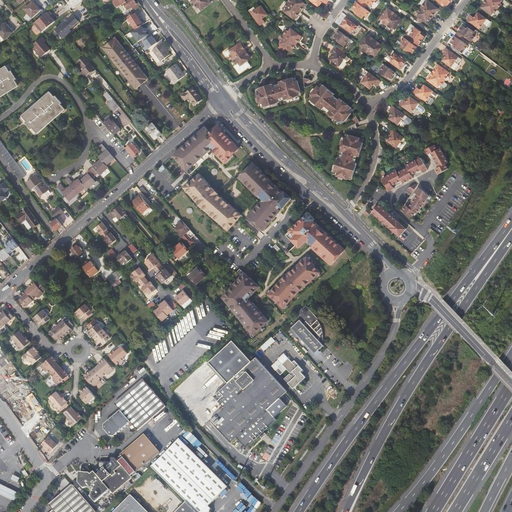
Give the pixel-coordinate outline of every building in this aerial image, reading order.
[(141,4),(140,3),(138,4),(136,0),(128,0),(127,1),(131,7),(132,7),(135,10),(141,4)] [(200,11),(207,6),(206,4),(210,1),(209,0),(189,0),(196,9),(198,8),(200,11)] [(291,15),(296,19),(305,7),(300,3),(301,1),(299,0),(289,0),(284,7),(286,9),(283,12),(290,17),(291,15)] [(355,13),(361,18),(363,15),(365,16),(370,10),(364,6),(366,3),(371,6),(374,2),(373,1),(374,0),(357,0),(352,8),(356,11),(355,13)] [(428,21),(437,9),(433,6),(434,4),(428,0),(426,0),(425,2),(424,1),(417,11),(418,12),(416,15),(423,20),(424,18),(428,21)] [(502,0),(485,0),(481,5),(485,8),(484,10),(491,15),(493,13),(494,14),(501,4),(500,3),(502,0)] [(33,1),(24,9),(32,17),(40,9),(33,1)] [(259,26),(264,22),(262,19),(267,15),(260,6),(255,9),(253,7),(248,11),(259,26)] [(385,14),(383,13),(379,19),(381,20),(380,22),(390,29),(391,27),(394,30),(399,24),(397,23),(401,18),(389,9),(385,14)] [(143,24),(135,10),(134,11),(128,17),(136,29),(143,24)] [(483,24),(487,18),(477,11),(474,16),(471,14),(467,19),(481,30),(485,25),(483,24)] [(56,22),(53,18),(52,16),(48,12),(35,24),(43,33),(56,22)] [(80,21),(75,15),(66,23),(64,22),(56,29),(64,38),(72,30),(71,29),(80,21)] [(344,29),(350,34),(352,31),(353,32),(357,27),(345,18),(340,24),(345,27),(344,29)] [(10,28),(5,23),(0,27),(0,40),(2,42),(5,39),(14,32),(15,31),(12,27),(10,28)] [(395,43),(407,51),(408,49),(412,53),(425,35),(420,32),(421,31),(411,24),(409,27),(411,28),(408,33),(413,37),(410,40),(404,36),(399,42),(397,40),(395,43)] [(453,46),(460,51),(462,48),(464,49),(468,45),(462,40),(466,36),(471,40),(474,36),(472,35),(474,32),(468,27),(466,28),(462,25),(450,41),(454,44),(453,46)] [(287,47),(292,51),(300,39),(296,36),(297,34),(296,34),(297,32),(293,28),(292,30),(290,29),(289,32),(287,30),(281,39),(282,41),(280,44),(286,49),(287,47)] [(338,40),(337,42),(343,47),(347,42),(348,43),(350,40),(351,38),(339,29),(338,31),(333,37),(338,40)] [(146,46),(148,49),(150,47),(137,31),(135,32),(146,46)] [(135,32),(127,39),(139,53),(146,46),(135,32)] [(382,44),(369,34),(366,40),(364,38),(360,45),(363,47),(362,49),(371,55),(373,54),(376,56),(380,50),(378,48),(382,44)] [(46,41),(43,38),(35,44),(37,47),(34,49),(42,58),(51,50),(44,43),(46,41)] [(117,38),(102,48),(136,89),(149,79),(117,38)] [(171,54),(162,43),(153,50),(161,61),(171,54)] [(239,67),(246,62),(245,60),(250,57),(241,44),(236,47),(235,46),(228,50),(230,54),(228,55),(235,65),(237,64),(239,67)] [(139,53),(141,55),(148,49),(146,46),(139,53)] [(330,60),(342,69),(345,63),(349,58),(334,47),(330,52),(333,55),(330,60)] [(441,59),(453,68),(461,58),(446,47),(442,52),(445,54),(441,59)] [(389,62),(396,66),(397,65),(401,68),(405,62),(404,61),(405,59),(399,55),(397,56),(395,54),(393,53),(389,57),(391,59),(389,62)] [(92,63),(89,60),(83,66),(85,69),(83,71),(87,76),(91,73),(92,74),(95,71),(90,65),(92,63)] [(386,75),(390,78),(395,71),(383,63),(380,68),(381,69),(379,72),(384,76),(386,75)] [(167,71),(176,83),(185,76),(181,71),(180,71),(175,65),(167,71)] [(450,71),(443,66),(441,68),(437,65),(428,78),(432,81),(431,82),(438,88),(440,85),(441,86),(448,76),(447,75),(450,71)] [(0,96),(2,95),(18,86),(15,81),(16,80),(11,72),(10,73),(7,68),(0,71),(0,96)] [(361,83),(370,89),(374,84),(378,86),(381,80),(365,70),(361,76),(364,78),(361,83)] [(278,82),(279,84),(280,87),(273,89),(272,86),(272,84),(258,88),(258,89),(259,93),(256,94),(259,104),(262,102),(264,107),(278,103),(277,101),(277,99),(283,97),(284,100),(284,101),(298,96),(297,92),(300,91),(297,81),(294,82),(293,79),(292,78),(278,82)] [(429,96),(433,91),(424,84),(420,89),(417,86),(413,91),(428,102),(432,98),(429,96)] [(323,110),(324,109),(325,107),(331,111),(329,113),(328,114),(340,124),(343,120),(346,122),(352,114),(352,113),(350,111),(352,109),(352,108),(340,99),(339,101),(338,102),(333,98),(334,96),(335,95),(324,86),(323,86),(321,89),(319,87),(318,87),(312,95),(314,97),(312,101),(323,110)] [(193,87),(184,94),(188,99),(190,97),(196,105),(203,99),(193,87)] [(55,97),(51,93),(23,118),(27,123),(26,124),(32,131),(34,129),(37,134),(65,109),(61,104),(63,103),(57,96),(55,97)] [(400,103),(415,114),(418,109),(416,107),(419,102),(410,95),(406,100),(403,98),(400,103)] [(121,107),(113,99),(108,103),(115,112),(121,107)] [(389,118),(399,125),(403,120),(406,122),(409,117),(395,106),(391,111),(393,113),(389,118)] [(111,117),(104,123),(114,134),(121,129),(111,117)] [(163,133),(153,122),(146,128),(155,140),(163,133)] [(205,127),(173,156),(191,173),(214,152),(225,163),(233,155),(232,154),(238,148),(217,125),(210,132),(205,127)] [(388,141),(397,148),(401,143),(404,145),(408,140),(393,128),(389,133),(392,136),(388,141)] [(350,176),(353,177),(354,178),(358,164),(356,163),(354,162),(356,156),(358,156),(360,157),(365,143),(364,143),(360,142),(361,139),(361,138),(351,135),(350,139),(346,137),(342,151),(343,152),(345,152),(343,159),(341,158),(340,158),(335,172),(340,173),(339,177),(349,180),(349,179),(350,176)] [(0,150),(21,179),(26,175),(0,139),(0,150)] [(436,143),(433,140),(424,145),(426,149),(436,143)] [(140,151),(133,143),(127,148),(134,156),(135,157),(137,156),(137,154),(140,151)] [(437,168),(440,173),(449,168),(446,163),(449,161),(441,147),(438,148),(436,143),(426,149),(429,154),(432,152),(434,155),(432,156),(433,158),(435,157),(440,166),(437,168)] [(67,179),(78,194),(86,187),(88,189),(95,182),(93,179),(99,174),(101,175),(109,168),(106,165),(115,158),(102,144),(99,147),(104,153),(99,157),(101,160),(87,172),(89,174),(81,181),(79,179),(74,184),(68,177),(67,179)] [(384,179),(390,191),(396,188),(394,185),(396,184),(397,185),(399,184),(398,182),(403,180),(405,183),(415,177),(413,174),(418,171),(418,173),(421,172),(420,170),(422,169),(424,172),(429,169),(422,157),(417,160),(417,159),(408,164),(409,167),(399,173),(397,170),(388,176),(384,179)] [(253,163),(239,178),(262,200),(247,216),(263,230),(291,198),(281,189),(280,190),(253,163)] [(219,195),(200,173),(183,187),(202,208),(229,231),(243,215),(219,195)] [(26,182),(32,189),(34,188),(38,193),(39,191),(42,195),(47,191),(36,175),(26,182)] [(59,185),(71,200),(78,194),(67,179),(66,180),(71,186),(66,190),(60,184),(59,185)] [(0,202),(7,197),(4,193),(8,190),(3,182),(0,184),(0,202)] [(411,187),(409,189),(414,192),(418,185),(416,184),(411,187)] [(70,201),(71,200),(59,185),(57,187),(70,201)] [(142,187),(139,190),(146,198),(149,195),(142,187)] [(408,205),(404,210),(414,216),(417,212),(419,213),(431,194),(420,187),(416,192),(419,193),(418,196),(416,195),(415,197),(416,198),(410,207),(408,205)] [(133,203),(143,215),(151,208),(141,196),(133,203)] [(374,212),(402,236),(409,228),(395,217),(397,216),(395,214),(394,215),(381,204),(374,212)] [(119,219),(127,213),(120,206),(113,212),(119,219)] [(39,223),(28,207),(17,216),(21,222),(26,218),(33,227),(39,223)] [(56,211),(59,216),(65,212),(61,207),(56,211)] [(116,222),(119,219),(113,212),(110,215),(116,222)] [(330,260),(333,262),(343,252),(340,249),(342,247),(315,222),(313,220),(314,219),(308,213),(285,235),(290,240),(292,239),(300,248),(307,242),(328,262),(330,260)] [(51,223),(57,231),(63,226),(57,218),(51,223)] [(176,225),(191,241),(191,240),(187,236),(192,232),(182,220),(176,225)] [(112,244),(117,240),(111,232),(110,233),(107,230),(108,229),(102,222),(97,227),(99,230),(98,231),(104,238),(103,239),(107,244),(109,242),(112,244)] [(183,239),(187,244),(191,241),(176,225),(178,227),(175,229),(183,238),(183,239)] [(19,246),(13,238),(5,244),(8,247),(9,248),(11,252),(19,246)] [(173,250),(180,258),(189,250),(182,242),(173,250)] [(134,253),(138,250),(132,244),(129,247),(134,253)] [(83,253),(78,245),(71,250),(77,258),(83,253)] [(0,257),(2,260),(3,259),(3,260),(10,255),(5,248),(3,250),(2,249),(1,249),(2,250),(0,251),(0,257)] [(133,258),(126,250),(117,257),(121,262),(125,260),(127,263),(133,258)] [(108,257),(111,260),(117,255),(114,252),(108,257)] [(154,255),(147,261),(154,269),(154,268),(157,271),(163,266),(160,263),(161,263),(159,261),(154,255)] [(268,294),(267,295),(282,308),(283,307),(285,305),(293,296),(292,295),(294,293),(300,288),(301,289),(315,276),(318,274),(319,273),(306,258),(305,259),(302,261),(281,279),(270,291),(268,294)] [(84,267),(88,272),(95,266),(92,261),(86,266),(85,264),(82,266),(84,268),(84,267)] [(95,266),(88,272),(91,277),(99,271),(95,266)] [(159,275),(165,283),(172,276),(166,269),(165,269),(163,266),(157,271),(160,274),(159,275)] [(146,275),(140,267),(133,272),(135,275),(134,277),(137,281),(139,280),(143,286),(142,287),(146,292),(148,291),(150,294),(157,289),(151,281),(149,282),(145,276),(146,275)] [(194,274),(200,282),(207,275),(200,267),(193,273),(194,274)] [(198,284),(200,282),(194,274),(193,273),(190,276),(198,284)] [(240,277),(223,295),(226,299),(224,301),(247,330),(250,333),(250,334),(265,323),(262,319),(264,318),(252,303),(251,304),(249,302),(247,301),(247,302),(245,299),(247,297),(249,295),(250,296),(255,290),(254,289),(257,285),(243,273),(242,274),(240,277)] [(110,277),(114,282),(119,279),(115,274),(110,277)] [(28,289),(25,291),(33,299),(36,296),(38,298),(38,297),(40,297),(43,294),(43,293),(44,292),(34,281),(29,286),(30,287),(28,289)] [(187,284),(184,281),(178,287),(181,290),(187,284)] [(177,296),(183,304),(191,298),(184,290),(177,296)] [(33,299),(25,291),(19,296),(21,298),(19,301),(25,308),(34,300),(33,299)] [(174,308),(178,305),(173,299),(169,302),(174,308)] [(174,309),(166,300),(160,305),(161,306),(155,311),(163,320),(168,316),(168,315),(174,309)] [(147,307),(149,310),(155,305),(153,302),(147,307)] [(76,312),(83,320),(93,311),(86,303),(76,312)] [(306,305),(298,312),(306,321),(304,323),(301,320),(291,328),(316,354),(324,346),(321,342),(318,338),(321,336),(324,339),(324,337),(324,335),(324,333),(324,331),(323,329),(323,328),(322,325),(321,323),(320,322),(319,321),(318,319),(319,319),(306,305)] [(3,310),(0,312),(0,318),(5,325),(14,317),(7,310),(5,312),(3,310)] [(41,322),(43,325),(51,318),(43,310),(33,318),(39,324),(41,322)] [(58,325),(67,335),(69,332),(67,330),(73,325),(67,318),(58,325)] [(94,337),(103,329),(96,320),(92,323),(90,325),(88,327),(91,329),(88,331),(94,337)] [(64,337),(67,335),(58,325),(49,332),(56,340),(62,335),(64,337)] [(111,338),(103,329),(94,337),(99,343),(101,341),(103,344),(111,338)] [(15,343),(21,350),(30,342),(26,337),(25,338),(22,335),(19,331),(12,337),(16,342),(15,343)] [(272,336),(262,345),(265,349),(276,340),(272,336)] [(0,345),(0,372),(2,371),(6,376),(7,376),(8,376),(9,376),(10,376),(11,375),(18,371),(10,360),(4,352),(0,345)] [(30,361),(33,364),(42,357),(40,354),(38,352),(39,352),(34,346),(23,356),(24,356),(24,358),(26,361),(28,361),(28,362),(30,361)] [(108,355),(117,364),(124,358),(123,357),(127,353),(121,346),(118,349),(115,351),(114,350),(108,355)] [(282,364),(279,367),(283,372),(287,369),(294,377),(288,383),(294,389),(306,377),(301,372),(303,369),(295,360),(293,362),(284,353),(277,359),(278,360),(282,364)] [(48,370),(51,374),(60,366),(58,364),(56,362),(57,361),(52,355),(41,365),(42,366),(42,367),(44,370),(46,370),(46,371),(48,370)] [(268,409),(285,392),(281,388),(257,358),(256,357),(214,396),(224,407),(211,420),(232,443),(238,437),(247,447),(278,419),(268,409)] [(281,388),(285,392),(287,390),(272,374),(268,370),(256,357),(257,358),(281,388)] [(98,366),(95,368),(103,376),(106,373),(107,374),(108,374),(109,374),(113,371),(113,370),(113,369),(104,358),(99,363),(100,364),(98,366)] [(268,370),(272,374),(279,367),(282,364),(278,360),(268,370)] [(60,366),(51,374),(54,377),(53,378),(53,379),(53,380),(56,384),(57,383),(58,384),(69,375),(64,370),(63,370),(62,368),(60,366)] [(103,376),(95,368),(93,370),(91,372),(90,371),(85,375),(94,386),(94,385),(96,386),(99,383),(99,381),(100,381),(99,380),(103,376)] [(104,425),(103,429),(110,436),(114,437),(130,423),(137,431),(166,406),(143,379),(114,404),(120,411),(104,425)] [(94,396),(86,386),(80,392),(82,394),(79,396),(86,404),(94,396)] [(14,391),(12,392),(14,393),(12,395),(8,397),(7,398),(13,407),(14,406),(18,403),(21,401),(25,398),(26,397),(19,387),(18,388),(14,391)] [(56,391),(49,397),(53,402),(52,403),(58,410),(68,402),(63,397),(62,398),(59,395),(56,391)] [(71,406),(64,412),(68,417),(66,418),(73,425),(82,417),(78,412),(77,413),(74,410),(71,406)] [(117,459),(133,477),(137,473),(136,472),(159,451),(144,434),(117,459)] [(47,449),(46,450),(50,453),(57,445),(48,436),(41,444),(45,447),(47,449)] [(163,456),(210,506),(229,487),(180,438),(163,456)] [(212,511),(213,509),(210,506),(163,456),(153,466),(187,502),(196,511),(212,511)] [(114,494),(133,477),(117,459),(116,458),(111,458),(111,462),(105,462),(105,467),(102,470),(103,471),(98,476),(110,490),(114,494)] [(96,503),(110,490),(98,476),(97,475),(94,471),(91,474),(90,473),(84,473),(84,476),(82,477),(79,477),(79,483),(84,489),(85,488),(87,488),(88,488),(90,488),(91,489),(92,491),(92,492),(92,494),(92,495),(91,496),(96,503)] [(0,493),(8,498),(14,501),(15,501),(19,493),(11,490),(1,485),(0,484),(0,493)] [(96,511),(73,485),(49,505),(54,511),(52,511),(96,511)] [(255,506),(260,500),(248,489),(243,495),(255,506)] [(147,511),(131,496),(114,511),(147,511)] [(196,511),(187,502),(176,511),(196,511)]
